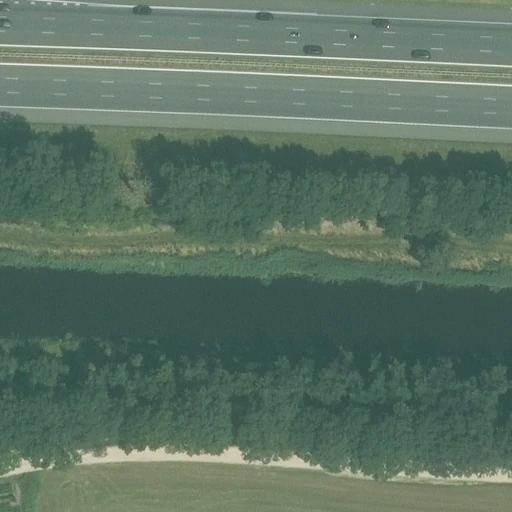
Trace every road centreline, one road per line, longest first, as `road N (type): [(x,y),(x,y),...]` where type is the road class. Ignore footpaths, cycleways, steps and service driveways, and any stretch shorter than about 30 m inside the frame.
road 1 (track): [(511,476),(149,450),(0,468)]
road 2 (motorway): [(511,46),(0,23)]
road 3 (motorway): [(0,87),(511,108)]
